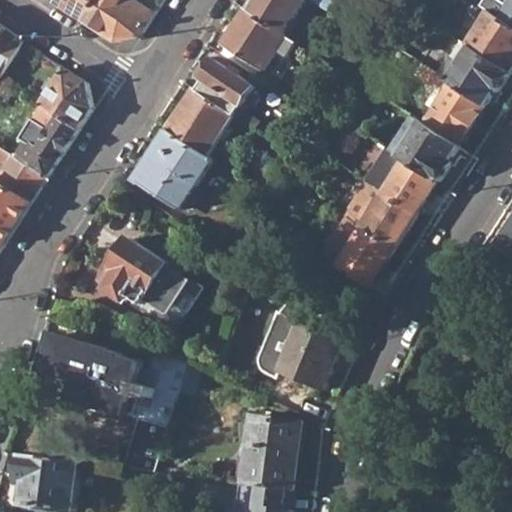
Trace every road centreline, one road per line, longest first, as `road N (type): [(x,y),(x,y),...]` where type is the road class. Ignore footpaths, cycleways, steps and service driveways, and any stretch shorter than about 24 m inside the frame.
road 1 (residential): [(511,152),(378,368),(350,439),(343,511)]
road 2 (residential): [(0,340),(140,87)]
road 3 (residential): [(8,0),(140,87)]
